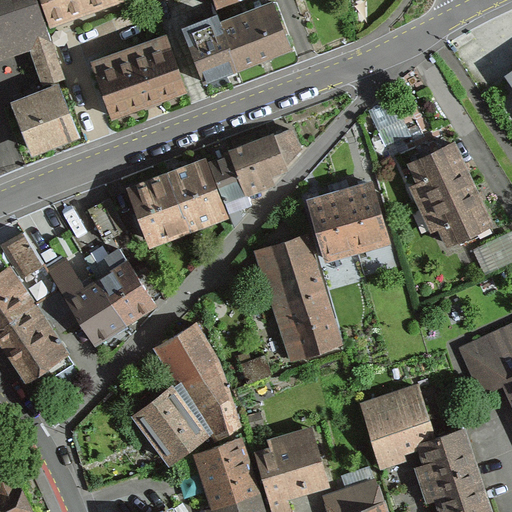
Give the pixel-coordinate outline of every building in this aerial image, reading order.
[(0,0),(0,49),(48,33),(37,0),(0,0)] [(41,0),(52,29),(83,18),(76,0),(41,0)] [(76,0),(83,18),(103,10),(99,0),(76,0)] [(99,0),(103,10),(131,0),(99,0)] [(213,0),(217,10),(244,0),(213,0)] [(273,6),(222,26),(240,72),(290,53),(273,6)] [(222,26),(218,17),(183,31),(205,85),(240,72),(222,26)] [(93,65),(114,121),(185,94),(164,38),(93,65)] [(54,49),(33,56),(41,83),(63,76),(54,49)] [(9,102),(30,160),(81,141),(60,83),(9,102)] [(391,103),(370,114),(378,131),(397,121),(399,120),(391,103)] [(397,121),(378,131),(386,145),(404,136),(397,121)] [(292,131),(231,154),(231,156),(247,198),(276,187),(272,179),(290,171),(303,152),(292,131)] [(477,186),(456,145),(406,170),(426,211),(477,186)] [(231,156),(212,163),(237,229),(244,220),(240,211),(250,206),(247,198),(231,156)] [(229,220),(206,160),(168,175),(191,234),(229,220)] [(191,234),(168,175),(129,189),(152,249),(191,234)] [(342,193),(359,256),(390,247),(373,185),(342,193)] [(497,227),(477,186),(426,211),(446,252),(497,227)] [(308,202),(326,264),(359,256),(342,193),(308,202)] [(110,200),(89,210),(104,241),(125,230),(110,200)] [(511,263),(511,235),(473,254),(484,277),(511,263)] [(21,239),(7,247),(26,279),(39,271),(21,239)] [(342,350),(303,239),(258,255),(283,325),(274,328),(288,369),(342,350)] [(127,328),(104,291),(93,298),(67,256),(48,268),(97,347),(127,328)] [(128,263),(98,282),(104,291),(127,328),(157,309),(128,263)] [(0,334),(38,309),(11,268),(0,274),(0,334)] [(0,343),(26,384),(69,356),(38,309),(0,334),(0,343)] [(197,326),(154,351),(216,441),(242,433),(217,360),(197,326)] [(511,326),(460,351),(481,397),(506,385),(511,398),(511,326)] [(246,356),(238,359),(248,386),(270,377),(263,358),(249,363),(246,356)] [(210,439),(173,390),(133,419),(169,468),(210,439)] [(419,390),(361,409),(382,470),(414,460),(431,511),(492,511),(465,431),(436,441),(419,390)] [(330,492),(312,431),(269,444),(271,452),(255,457),(271,511),(292,511),(290,504),(330,492)] [(265,511),(242,442),(194,458),(211,511),(265,511)] [(0,511),(32,511),(14,474),(0,480),(0,511)] [(382,511),(372,484),(326,501),(330,511),(382,511)]
